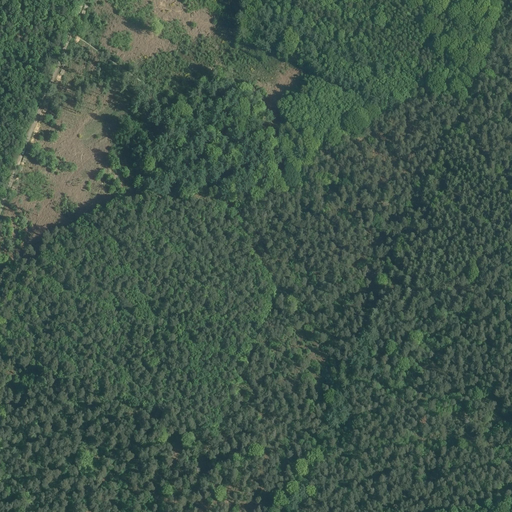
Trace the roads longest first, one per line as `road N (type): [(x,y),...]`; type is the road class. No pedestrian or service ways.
road 1 (track): [(286,511),(511,0)]
road 2 (track): [(85,0),(0,211)]
